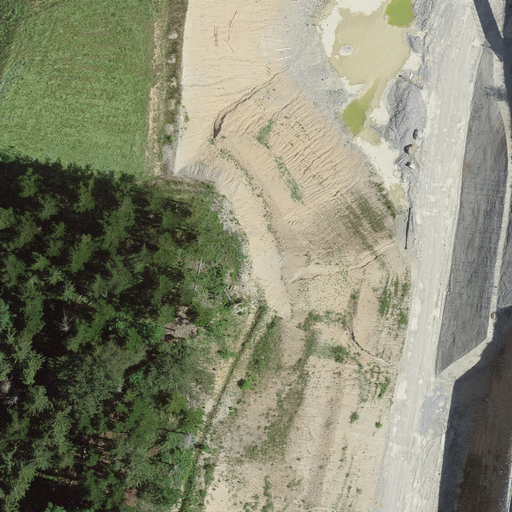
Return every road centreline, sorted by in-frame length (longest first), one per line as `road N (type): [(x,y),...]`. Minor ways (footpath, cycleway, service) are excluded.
road 1 (track): [(0,338),(110,297),(203,209)]
road 2 (track): [(110,297),(68,397),(65,462),(88,511)]
